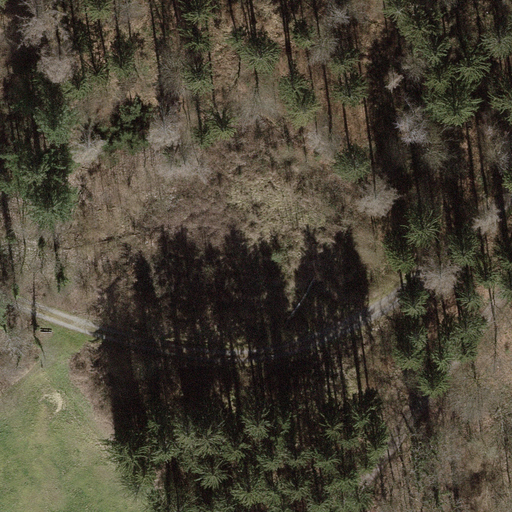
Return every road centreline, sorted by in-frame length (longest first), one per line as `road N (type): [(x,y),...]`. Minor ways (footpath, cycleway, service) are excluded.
road 1 (track): [(511,184),(384,305),(277,353),(212,357),(121,340),(0,295)]
road 2 (track): [(340,511),(511,280)]
